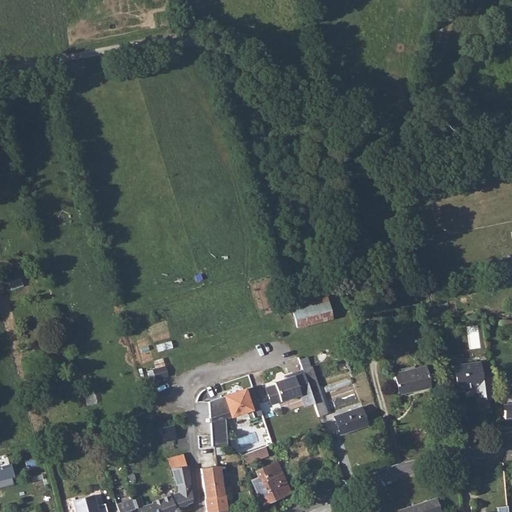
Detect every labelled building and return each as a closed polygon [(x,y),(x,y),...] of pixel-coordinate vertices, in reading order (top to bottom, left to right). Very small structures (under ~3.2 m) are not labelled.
[(297,329),(332,319),(326,295),(291,306),(297,329)] [(473,387),(474,389),(475,388),(479,391),(482,391),(484,401),(494,400),(491,376),(482,377),(480,361),(453,365),(456,391),(464,389),(464,388),(473,387)] [(151,380),(168,375),(165,365),(149,370),(151,380)] [(310,366),(302,370),(313,403),(317,416),(326,414),(310,366)] [(424,366),(392,373),(397,394),(429,387),(424,366)] [(313,403),(302,370),(291,373),(292,376),(273,382),(274,385),(264,388),(270,405),(299,395),(303,406),(313,403)] [(252,386),(208,401),(208,418),(229,411),(230,416),(245,411),(248,419),(261,414),(252,386)] [(511,401),(503,403),(505,418),(511,417),(511,401)] [(333,416),(335,421),(361,413),(359,407),(333,416)] [(361,413),(335,421),(339,434),(365,425),(361,413)] [(263,446),(241,453),(245,464),(267,456),(263,446)] [(14,475),(11,462),(0,464),(0,478),(10,476),(14,475)] [(257,478),(251,480),(261,504),(289,492),(276,462),(254,472),(257,478)] [(152,502),(133,509),(134,511),(177,511),(184,510),(182,504),(185,502),(185,499),(187,499),(188,503),(191,503),(189,489),(188,489),(187,482),(189,482),(188,465),(184,465),(170,466),(171,483),(173,483),(173,494),(152,501),(152,502)] [(203,468),(200,469),(204,497),(223,494),(220,476),(218,466),(203,468)] [(0,486),(12,484),(10,476),(0,478),(0,486)] [(107,511),(105,502),(96,505),(93,494),(73,499),(76,511),(107,511)] [(223,494),(204,497),(205,511),(206,511),(225,509),(223,494)] [(438,511),(434,498),(393,510),(393,511),(438,511)] [(116,505),(117,511),(134,511),(133,509),(131,499),(116,505)]
